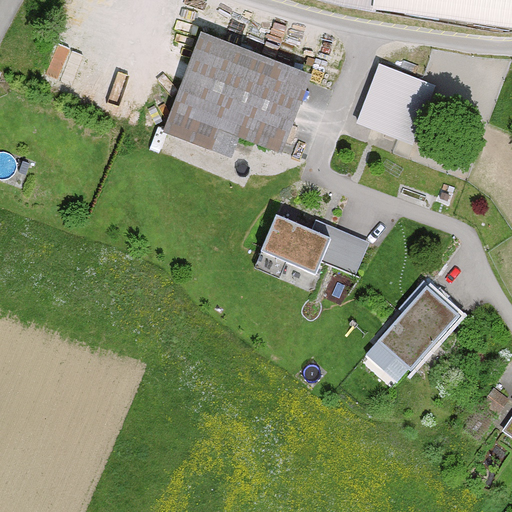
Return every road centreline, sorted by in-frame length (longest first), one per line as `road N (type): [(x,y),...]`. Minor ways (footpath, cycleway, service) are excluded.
road 1 (residential): [(511,46),(368,30),(252,0)]
road 2 (unknown): [(449,224),(482,129),(495,46)]
